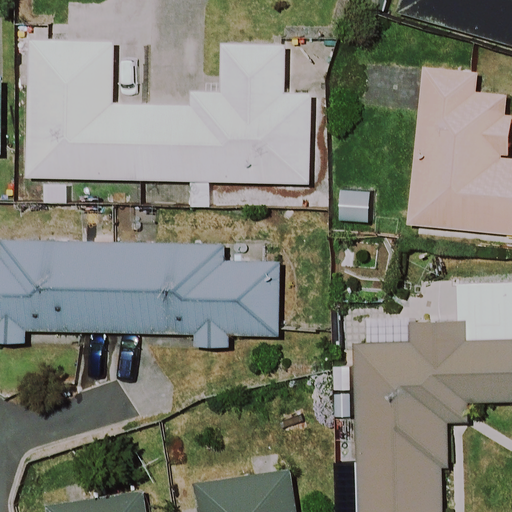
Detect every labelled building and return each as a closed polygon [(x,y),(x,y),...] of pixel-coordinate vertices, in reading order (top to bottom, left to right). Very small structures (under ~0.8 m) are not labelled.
[(511,0),(409,0),(407,11),(511,41),(511,0)] [(294,46),(232,42),(229,94),(202,93),(202,106),(120,102),(123,44),(42,40),(35,173),(193,181),(192,206),(215,207),(217,178),(321,184),(325,96),(292,94),(294,46)] [(481,73),(433,68),(418,222),(511,231),(511,159),(508,159),(511,121),(511,95),(479,93),(481,73)] [(0,81),(0,153),(9,153),(10,82),(0,81)] [(0,345),(31,346),(32,328),(203,330),(203,344),(234,344),(235,332),(290,333),(291,262),(255,261),(255,246),(10,243),(10,257),(0,256),(0,345)] [(511,399),(511,305),(462,307),(463,323),(417,324),(418,343),(367,344),(370,511),(450,511),(448,420),(480,419),(480,400),(511,399)] [(305,511),(299,471),(206,484),(209,511),(154,511),(152,493),(59,506),(59,511),(305,511)]
